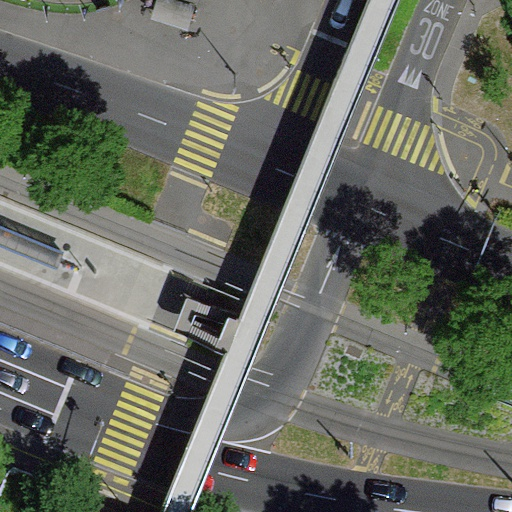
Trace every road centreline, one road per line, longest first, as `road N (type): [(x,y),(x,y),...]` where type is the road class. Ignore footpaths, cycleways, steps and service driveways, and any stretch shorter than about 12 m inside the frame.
road 1 (tertiary): [(62,403),(184,429),(249,419),(289,366),(360,203)]
road 2 (primary): [(62,403),(224,475),(415,511)]
road 3 (primary): [(273,168),(0,66)]
road 4 (tertiary): [(360,203),(446,0)]
road 5 (tertiary): [(348,0),(273,168)]
road 6 (primary): [(511,266),(360,203)]
